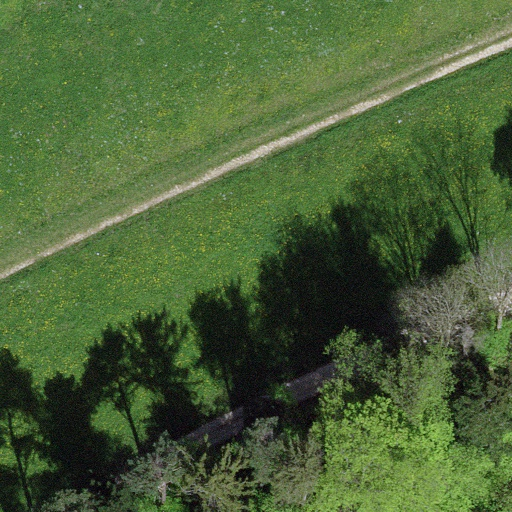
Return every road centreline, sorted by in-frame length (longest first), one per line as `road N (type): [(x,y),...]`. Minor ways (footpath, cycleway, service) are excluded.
road 1 (track): [(0,278),(511,41)]
road 2 (track): [(511,297),(359,356),(193,435)]
road 3 (track): [(72,511),(193,435)]
